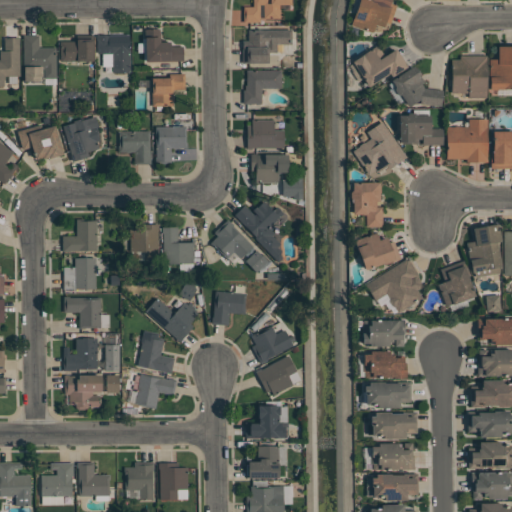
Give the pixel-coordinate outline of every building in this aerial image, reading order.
[(243,22),(243,6),(252,6),(252,0),(290,0),(290,4),(279,5),(279,18),(263,18),(263,5),(259,5),(259,22),(243,22)] [(383,27),(375,25),(372,33),(350,25),(358,0),(390,0),(389,3),(396,5),(390,23),(385,22),(383,27)] [(144,29),(159,29),(159,41),(169,41),(170,46),(182,46),(182,61),(145,61),(144,29)] [(268,52),(268,63),(242,63),(242,40),(248,40),(248,30),(291,29),(291,44),(276,44),(276,52),(268,52)] [(23,35),(38,35),(38,47),(56,47),(56,78),(44,78),(44,68),(42,68),(42,76),(39,76),(39,81),(23,81),(23,35)] [(59,41),(76,41),(76,35),(92,35),(92,61),(59,61),(59,41)] [(96,53),(96,35),(129,35),(129,50),(130,50),(130,72),(112,72),(112,66),(102,66),(102,53),(96,53)] [(19,38),(19,75),(4,76),(4,85),(0,85),(0,51),(4,51),(4,38),(19,38)] [(406,66),(391,77),(388,72),(368,86),(352,62),(377,45),(384,55),(395,49),(406,66)] [(490,89),(489,89),(489,59),(497,59),(497,46),(511,46),(511,89),(505,89),(497,89),(495,91),(492,91),(490,89)] [(486,55),(486,98),(468,98),(468,93),(450,93),(450,59),(459,59),(459,55),(486,55)] [(420,99),(408,107),(400,95),(396,94),(394,90),(394,86),(390,81),(412,65),(414,68),(415,68),(420,74),(419,75),(424,82),(421,84),(424,88),(442,90),(441,106),(419,104),(420,99)] [(280,88),(261,88),(261,104),(242,104),(242,90),(244,90),(244,85),(246,85),(246,70),(280,70),(280,88)] [(151,106),(151,78),(168,78),(168,73),(184,73),(184,89),(173,89),(173,101),(172,101),(172,106),(151,106)] [(398,115),(406,115),(407,113),(414,113),(415,115),(430,115),(430,128),(442,128),(442,144),(422,144),(422,139),(418,139),(418,143),(401,144),(401,142),(398,142),(398,115)] [(88,156),(72,161),(70,155),(71,155),(62,126),(73,122),(72,121),(80,119),(80,120),(95,116),(98,127),(96,127),(98,131),(96,132),(99,141),(96,141),(98,148),(87,152),(88,156)] [(246,149),(246,125),(251,125),(251,119),(273,119),(273,130),(283,130),(283,148),(252,148),(252,149),(246,149)] [(486,119),(486,162),(465,162),(465,158),(446,158),(446,127),(454,127),(455,126),(459,126),(460,127),(468,127),(468,119),(486,119)] [(366,132),(381,121),(406,157),(388,169),(386,166),(376,173),(374,170),(368,174),(352,151),(359,146),(359,145),(362,142),(364,143),(370,138),(366,132)] [(16,131),(41,124),(42,128),(54,125),(62,154),(48,158),(48,157),(42,158),(42,156),(34,159),(31,147),(21,150),(16,131)] [(155,126),(185,126),(185,142),(186,142),(186,148),(170,148),(171,163),(155,164),(155,126)] [(149,131),(149,155),(150,155),(150,164),(134,164),(134,151),(118,151),(118,131),(149,131)] [(490,168),(490,152),(492,152),(492,131),(511,131),(511,163),(511,168),(490,168)] [(0,142),(13,152),(4,165),(9,168),(13,162),(17,165),(4,184),(0,181),(0,142)] [(287,154),(287,173),(277,173),(277,182),(260,182),(260,183),(255,183),(255,171),(250,171),(250,154),(287,154)] [(301,176),(291,176),(291,180),(282,180),(282,198),(301,198),(301,176)] [(382,226),(365,226),(365,215),(362,215),(362,214),(352,214),(352,199),(349,197),(349,192),(352,190),(352,182),(379,182),(379,186),(379,192),(379,193),(379,201),(375,201),(375,207),(381,206),(382,226)] [(277,262),(254,238),(255,237),(233,215),(244,205),(250,211),(255,206),(256,207),(263,201),(272,210),(276,206),(283,213),(268,227),(274,233),(271,235),(280,244),(276,247),(281,252),(278,254),(281,258),(277,262)] [(96,250),(69,250),(69,251),(62,251),(62,236),(75,236),(75,219),(96,219),(96,250)] [(209,243),(217,236),(213,232),(227,219),(233,225),(232,226),(252,246),(240,258),(233,251),(226,258),(214,246),(213,247),(209,243)] [(129,252),(129,229),(145,229),(145,224),(158,224),(158,230),(157,230),(157,259),(144,259),(144,252),(129,252)] [(474,241),(472,228),(497,224),(500,241),(496,242),(501,267),(499,267),(499,273),(475,277),(473,272),(471,272),(469,261),(469,262),(465,242),(474,241)] [(193,242),(193,247),(192,247),(193,264),(161,264),(161,227),(177,227),(177,242),(193,242)] [(511,275),(503,275),(503,231),(511,231),(511,275)] [(379,240),(387,237),(389,243),(393,241),(400,259),(384,265),(383,263),(365,270),(353,240),(376,232),(379,240)] [(266,261),(255,272),(244,261),(256,250),(266,261)] [(95,258),(95,289),(63,289),(63,267),(74,267),(74,258),(95,258)] [(421,298),(398,312),(394,305),(393,306),(391,305),(388,301),(389,299),(389,298),(386,293),(374,300),(364,284),(407,258),(418,276),(417,277),(423,286),(417,290),(421,298)] [(439,269),(461,261),(474,296),(446,306),(437,284),(444,281),(439,269)] [(177,295),(184,282),(195,288),(188,301),(177,295)] [(227,324),(211,323),(211,317),(213,317),(214,291),(245,293),(244,307),(245,307),(244,313),(228,312),(227,324)] [(500,311),(486,311),(485,295),(498,294),(500,311)] [(63,312),(63,296),(69,296),(69,297),(100,297),(100,314),(109,314),(109,327),(85,327),(85,329),(78,329),(78,312),(63,312)] [(197,313),(189,323),(193,326),(178,342),(175,339),(175,338),(144,311),(156,297),(173,313),(183,302),(186,304),(188,302),(194,307),(193,309),(197,313)] [(477,318),(511,318),(511,323),(511,344),(493,344),(493,341),(489,341),(489,338),(487,338),(487,339),(478,339),(478,333),(477,333),(477,318)] [(403,346),(394,346),(394,339),(392,339),(392,342),(388,342),(388,346),(369,346),(369,343),(362,343),(361,333),(361,326),(363,326),(363,320),(404,320),(404,334),(403,334),(403,346)] [(292,345),(267,359),(260,363),(251,346),(255,344),(250,335),(270,325),(275,334),(284,329),(292,345)] [(173,357),(170,374),(163,372),(163,371),(137,366),(142,342),(141,342),(143,330),(158,333),(157,337),(163,339),(160,355),(173,357)] [(96,338),(96,369),(75,369),(75,370),(63,370),(63,347),(68,347),(68,353),(75,353),(75,338),(81,338),(96,338)] [(118,345),(118,371),(104,371),(104,345),(118,345)] [(511,375),(477,376),(477,362),(478,362),(478,350),(511,349),(511,352),(511,375)] [(364,377),(364,372),(362,372),(362,362),(363,362),(363,353),(370,353),(370,350),(389,350),(389,354),(393,354),(393,356),(404,356),(404,362),(406,362),(406,376),(399,376),(399,377),(364,377)] [(272,395),(270,390),(266,393),(254,371),(259,369),(260,370),(287,355),(296,371),(295,371),(299,379),(291,383),(292,384),(272,395)] [(118,374),(118,392),(106,392),(106,374),(118,374)] [(172,395),(158,392),(155,409),(140,406),(140,405),(136,404),(137,403),(134,402),(139,374),(159,378),(159,377),(167,379),(168,378),(175,380),(172,395)] [(88,407),(84,410),(79,410),(75,407),(68,407),(68,394),(63,394),(63,375),(68,375),(77,375),(101,375),(101,392),(92,392),(92,395),(99,395),(99,398),(100,398),(100,403),(99,403),(99,407),(88,407)] [(470,407),(470,385),(481,385),(481,380),(503,380),(503,383),(511,383),(511,406),(496,406),(496,405),(489,405),(489,407),(470,407)] [(399,408),(377,408),(377,404),(365,404),(365,394),(364,394),(364,385),(368,385),(368,382),(384,382),(384,383),(399,383),(399,382),(410,382),(410,402),(399,402),(399,408)] [(286,438),(275,438),(275,437),(244,437),(244,421),(257,421),(257,415),(256,414),(256,408),(257,407),(257,405),(279,405),(279,415),(278,415),(278,422),(280,422),(280,426),(284,426),(284,428),(286,428),(286,436),(286,438)] [(478,437),(478,431),(467,431),(467,411),(475,411),(475,412),(493,412),(493,410),(508,410),(508,414),(511,414),(511,423),(511,433),(500,433),(500,437),(478,437)] [(405,438),(383,439),(383,435),(371,436),(371,425),(369,425),(369,416),(374,416),(374,412),(390,412),(390,413),(401,413),(401,412),(416,412),(416,433),(405,433),(405,438)] [(511,464),(509,464),(509,468),(494,468),(494,467),(479,467),(479,468),(467,468),(467,448),(478,448),(478,441),(500,441),(500,445),(511,445),(511,464)] [(404,449),(404,443),(412,443),(412,454),(414,454),(414,467),(407,467),(407,470),(379,470),(379,468),(372,468),(372,463),(370,463),(370,455),(371,455),(371,447),(378,447),(378,443),(397,443),(397,447),(401,447),(401,449),(404,449)] [(278,446),(278,463),(278,477),(248,477),(248,475),(246,475),(246,465),(247,465),(247,461),(257,461),(257,446),(278,446)] [(29,474),(30,505),(15,506),(15,496),(0,496),(0,462),(21,462),(21,469),(13,469),(13,475),(29,474)] [(76,462),(93,462),(93,475),(109,474),(109,479),(108,479),(109,495),(78,496),(77,467),(76,467),(76,462)] [(153,462),(153,469),(152,469),(152,499),(139,499),(139,490),(124,490),(124,473),(123,473),(123,467),(133,467),(133,462),(140,462),(140,463),(146,463),(146,462),(153,462)] [(159,499),(159,469),(157,469),(157,463),(172,462),(172,467),(186,467),(187,499),(159,499)] [(40,496),(40,475),(56,475),(56,469),(50,469),(50,463),(72,463),(72,476),(71,476),(71,496),(40,496)] [(511,495),(506,495),(506,499),(486,499),(486,495),(482,495),(482,492),(480,492),(480,499),(472,499),(472,487),(470,487),(470,472),(511,472),(511,495)] [(417,494),(406,494),(406,500),(383,500),(383,497),(371,497),(371,486),(370,486),(370,477),(375,477),(375,474),(390,474),(390,475),(398,475),(398,474),(417,474),(417,494)] [(282,511),(245,511),(245,496),(250,496),(250,486),(282,485),(282,511)] [(468,511),(468,509),(479,509),(479,503),(502,503),(502,506),(511,506),(511,511),(468,511)]
